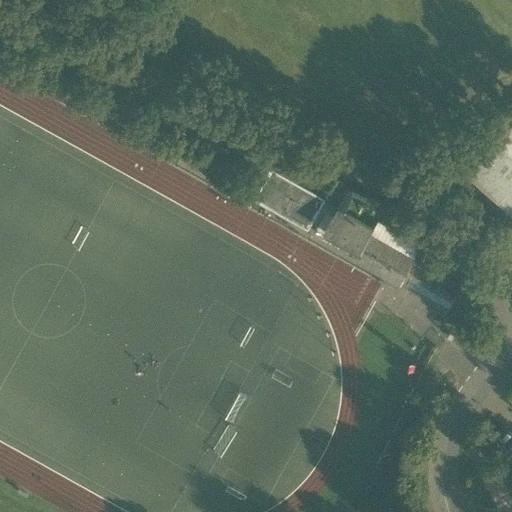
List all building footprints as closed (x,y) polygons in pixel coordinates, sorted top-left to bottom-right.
[(511,122),(452,157),(511,208),(511,122)] [(257,193),(270,170),(263,166),(250,189),(257,193)] [(270,170),(257,193),(312,223),(325,200),(270,170)] [(312,223),(257,193),(253,200),(308,231),(312,223)] [(314,234),(356,257),(359,251),(324,231),(338,208),(331,205),(314,234)] [(359,251),(404,275),(414,258),(413,257),(371,233),(374,228),(338,208),(324,231),(359,251)] [(400,283),(401,282),(404,275),(359,251),(356,257),(400,283)] [(404,275),(434,293),(448,270),(417,252),(413,257),(414,258),(404,275)] [(434,293),(451,302),(464,279),(448,270),(434,293)] [(401,282),(431,299),(434,293),(404,275),(401,282)] [(451,302),(434,293),(431,299),(448,309),(451,302)]
